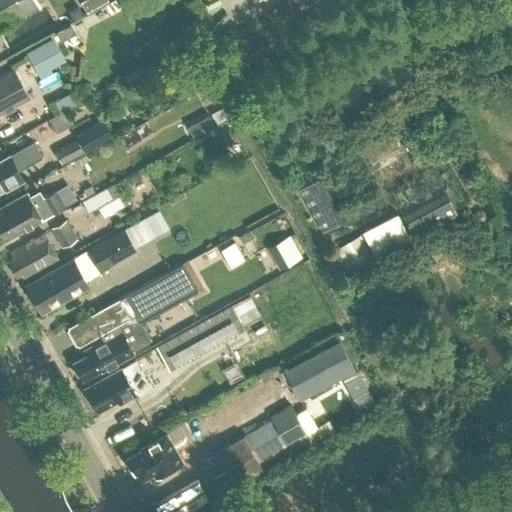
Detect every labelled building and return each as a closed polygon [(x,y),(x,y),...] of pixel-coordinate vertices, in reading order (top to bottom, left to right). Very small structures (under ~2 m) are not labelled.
[(36,0),(0,0),(0,26),(39,5),(36,0)] [(81,0),(80,1),(86,11),(105,0),(81,0)] [(51,39),(26,52),(38,75),(63,62),(51,39)] [(12,67),(0,73),(0,114),(30,98),(12,67)] [(221,107),(210,113),(216,124),(227,117),(221,107)] [(84,150),(110,135),(101,118),(74,134),(84,150)] [(60,163),(82,151),(75,138),(53,150),(60,163)] [(0,188),(4,186),(6,187),(21,179),(16,170),(40,156),(32,141),(0,159),(0,188)] [(103,217),(129,203),(117,183),(83,202),(89,214),(98,208),(103,217)] [(6,207),(0,210),(0,239),(40,217),(41,219),(64,206),(55,189),(42,196),(42,195),(32,201),(26,191),(4,203),(6,207)] [(134,245),(168,226),(158,209),(124,228),(123,227),(85,248),(99,271),(137,250),(134,245)] [(75,236),(68,222),(66,219),(50,227),(61,247),(76,238),(75,236)] [(9,251),(12,256),(7,259),(16,276),(21,273),(24,277),(58,258),(44,232),(9,251)] [(333,248),(348,276),(376,261),(360,232),(333,248)] [(301,256),(289,234),(267,246),(279,268),(301,256)] [(72,257),(25,283),(40,311),(88,284),(72,257)] [(133,351),(117,323),(133,313),(138,322),(196,290),(181,262),(67,326),(77,345),(98,333),(101,338),(88,346),(90,351),(72,361),(74,363),(72,368),(76,374),(80,375),(82,378),(101,369),(133,351)] [(248,294),(230,304),(243,327),(261,317),(248,294)] [(230,304),(155,346),(168,369),(243,327),(230,304)] [(299,400),(354,369),(339,340),(283,371),(299,400)] [(120,365),(83,386),(96,409),(116,398),(118,402),(135,393),(135,391),(148,384),(134,359),(121,366),(120,365)] [(271,417),(242,434),(195,461),(214,493),(261,466),(255,457),(285,440),(287,444),(307,432),(289,401),(269,413),(271,417)] [(140,448),(125,456),(134,472),(136,470),(140,478),(152,471),(154,475),(181,460),(165,432),(138,446),(140,448)]
